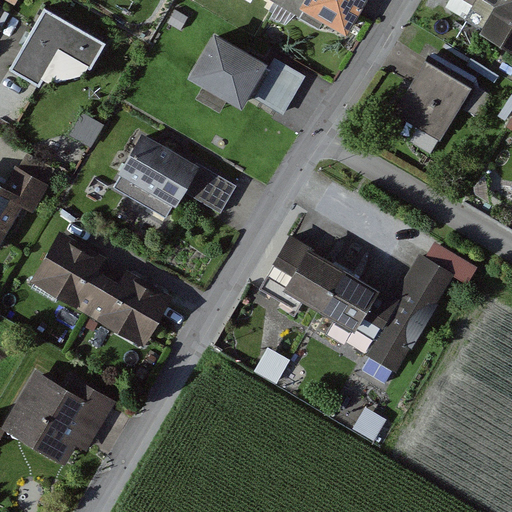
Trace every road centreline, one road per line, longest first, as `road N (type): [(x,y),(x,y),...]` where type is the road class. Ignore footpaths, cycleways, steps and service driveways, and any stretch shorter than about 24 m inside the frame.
road 1 (residential): [(317,135),(90,511)]
road 2 (residential): [(511,246),(317,135)]
road 3 (residential): [(398,0),(317,135)]
